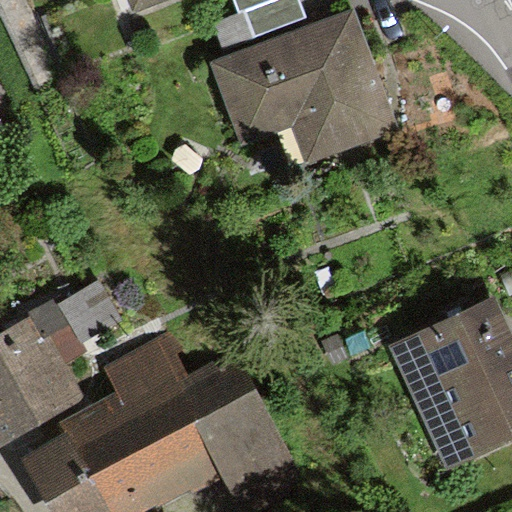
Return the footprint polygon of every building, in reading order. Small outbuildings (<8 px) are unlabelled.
[(130,0),(134,11),(164,0),(130,0)] [(221,46),(306,16),(300,0),(236,0),(241,11),(213,21),(221,46)] [(354,8),(216,55),(245,140),(294,124),(307,161),(396,131),(354,8)] [(511,331),(487,279),(389,325),(446,448),(511,416),(511,331)] [(0,442),(82,401),(65,367),(85,356),(78,344),(120,322),(100,283),(0,333),(0,442)] [(23,456),(51,511),(152,511),(221,478),(236,507),(292,480),(231,355),(184,378),(164,337),(107,365),(122,396),(66,423),(71,432),(23,456)]
